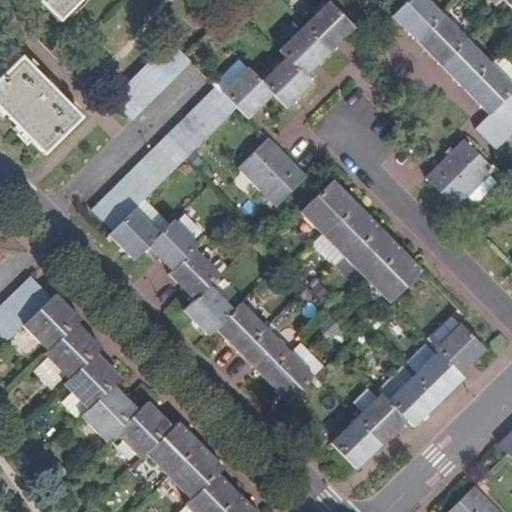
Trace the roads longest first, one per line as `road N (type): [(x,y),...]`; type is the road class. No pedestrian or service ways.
road 1 (residential): [(326,511),(0,177)]
road 2 (residential): [(386,511),(511,390)]
